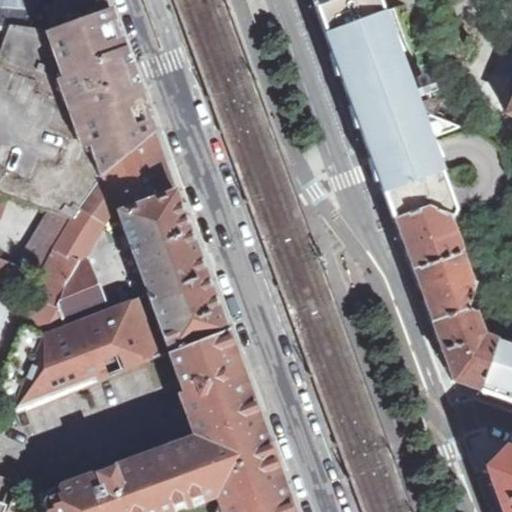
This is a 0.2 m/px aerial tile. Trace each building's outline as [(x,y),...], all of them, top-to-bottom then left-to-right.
[(0,0),(0,24),(41,29),(51,30),(64,26),(55,3),(44,5),(42,0),(0,0)] [(64,26),(108,10),(104,0),(54,0),(55,3),(64,26)] [(311,0),(315,8),(316,8),(336,0),(311,0)] [(326,34),(381,14),(376,0),(336,0),(316,8),(321,20),(326,34)] [(407,4),(381,14),(406,82),(423,76),(432,72),(407,4)] [(153,134),(108,10),(64,26),(51,30),(41,29),(59,79),(51,80),(79,148),(87,149),(101,178),(153,134)] [(406,82),(381,14),(326,34),(372,161),(385,196),(439,176),(428,144),(406,82)] [(59,79),(41,29),(0,24),(0,193),(71,220),(81,208),(101,178),(87,149),(79,148),(51,80),(59,79)] [(81,208),(105,223),(109,216),(118,213),(174,192),(153,134),(101,178),(81,208)] [(452,216),(439,176),(385,196),(394,219),(427,207),(452,216)] [(169,351),(225,329),(174,192),(118,213),(132,251),(124,255),(128,266),(136,263),(149,297),(169,351)] [(450,224),(452,216),(427,207),(394,219),(412,269),(443,258),(459,254),(461,255),(455,238),(453,234),(451,229),(450,224)] [(49,335),(109,312),(90,263),(80,263),(105,223),(81,208),(71,220),(51,253),(45,264),(41,275),(29,305),(21,323),(49,335)] [(465,271),(459,254),(443,258),(412,269),(431,321),(466,308),(468,302),(474,283),(466,280),(466,278),(466,276),(465,274),(464,273),(465,271)] [(0,292),(14,297),(26,268),(0,258),(0,292)] [(474,283),(468,302),(480,298),(474,283)] [(21,323),(29,305),(13,298),(14,297),(0,292),(0,358),(6,360),(21,323)] [(169,351),(149,297),(137,301),(143,316),(136,319),(150,359),(169,351)] [(143,316),(137,301),(109,312),(49,335),(21,323),(6,360),(0,376),(0,390),(15,411),(18,409),(27,406),(150,359),(136,319),(143,316)] [(466,308),(431,321),(453,381),(479,390),(496,341),(477,333),(473,313),(466,308)] [(223,511),(248,511),(287,498),(252,403),(225,329),(169,351),(184,390),(179,392),(195,436),(41,494),(47,511),(168,511),(217,495),(223,511)] [(496,341),(479,390),(482,391),(511,401),(511,346),(501,343),(496,341)] [(31,416),(27,406),(18,409),(22,420),(31,416)] [(511,511),(511,449),(504,447),(484,467),(500,511),(511,511)] [(291,511),(287,498),(248,511),(291,511)]
